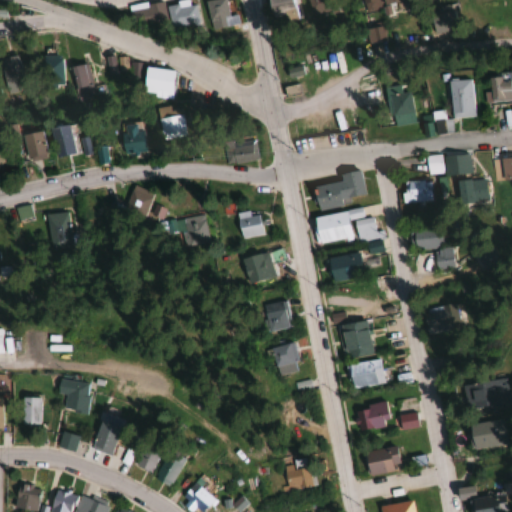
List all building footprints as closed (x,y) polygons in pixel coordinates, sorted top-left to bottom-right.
[(173,32),(198,23),(189,0),(183,0),(164,7),(173,32)] [(210,0),(204,1),(211,30),(239,24),(237,14),(228,16),(224,0),(210,0)] [(265,0),(268,16),(293,12),(291,0),(265,0)] [(335,11),(333,0),(325,0),(324,0),(323,0),(306,0),(309,15),(335,11)] [(379,10),(376,0),(360,0),(365,14),(379,10)] [(130,5),(131,26),(164,24),(162,3),(130,5)] [(453,10),(429,15),(432,34),(456,29),(453,10)] [(366,29),(366,42),(382,41),(382,29),(366,29)] [(60,86),(60,56),(41,56),(41,86),(60,86)] [(22,61),(5,61),(5,93),(22,93),(22,61)] [(71,66),(75,101),(91,99),(87,64),(71,66)] [(142,81),(141,93),(170,95),(172,68),(130,65),(129,80),(142,81)] [(285,69),(286,77),(301,76),(300,68),(285,69)] [(511,101),(510,76),(487,78),(489,103),(511,101)] [(471,79),(448,80),(449,118),(472,117),(471,79)] [(287,99),(300,94),(296,84),(283,89),(287,99)] [(384,88),(389,120),(413,116),(409,92),(401,93),(400,85),(384,88)] [(185,137),(180,109),(168,111),(168,107),(156,110),(162,141),(185,137)] [(54,158),(72,153),(65,124),(46,129),(54,158)] [(121,124),(121,153),(142,153),(142,131),(135,131),(135,124),(121,124)] [(44,157),(39,130),(20,134),(25,161),(44,157)] [(255,141),(225,141),(225,163),(255,163),(255,141)] [(96,164),(107,162),(104,146),(93,148),(96,164)] [(496,180),(511,180),(511,158),(496,158),(496,180)] [(340,182),(311,186),(315,210),(340,207),(339,198),(363,194),(359,171),(339,174),(340,182)] [(456,180),(456,202),(486,202),(486,180),(456,180)] [(431,181),(402,181),(402,202),(431,202),(431,181)] [(151,192),(131,185),(122,212),(143,218),(151,192)] [(19,223),(33,220),(29,204),(15,208),(19,223)] [(45,214),(50,250),(71,248),(66,212),(45,214)] [(258,237),(257,212),(236,212),(237,237),(258,237)] [(311,216),(313,243),(348,240),(346,213),(311,216)] [(182,246),(205,243),(202,215),(179,217),(182,246)] [(356,244),(365,242),(367,254),(383,251),(380,232),(374,233),(371,217),(352,220),(356,244)] [(410,229),(410,249),(438,249),(438,229),(410,229)] [(474,257),(485,273),(499,262),(488,247),(474,257)] [(453,268),(451,248),(433,250),(435,269),(453,268)] [(274,275),(267,251),(239,259),(246,283),(274,275)] [(357,252),(325,258),(329,282),(362,277),(357,252)] [(260,305),(265,331),(289,327),(284,301),(260,305)] [(426,337),(460,328),(454,303),(420,312),(426,337)] [(373,354),(367,320),(337,326),(343,360),(373,354)] [(272,367),(295,361),(290,343),(268,349),(272,367)] [(379,359),(345,365),(349,390),(383,384),(379,359)] [(61,410),(83,414),(88,384),(57,378),(54,392),(64,394),(61,410)] [(465,410),(509,405),(506,379),(462,384),(465,410)] [(310,394),(308,381),(294,383),(296,396),(310,394)] [(38,397),(19,397),(19,426),(38,426),(38,397)] [(290,433),(312,429),(308,403),(286,407),(290,433)] [(388,427),(384,403),(353,408),(357,432),(388,427)] [(108,455),(120,418),(100,412),(88,449),(108,455)] [(395,416),(398,431),(419,427),(416,412),(395,416)] [(466,424),(470,449),(505,444),(502,419),(466,424)] [(71,452),(76,437),(58,432),(54,447),(71,452)] [(133,449),(124,445),(116,464),(125,468),(133,449)] [(367,476),(398,471),(394,447),(363,452),(367,476)] [(182,460),(167,451),(149,477),(164,487),(182,460)] [(284,489),(310,489),(310,460),(284,460),(284,489)] [(35,511),(35,485),(12,485),(12,511),(35,511)] [(473,498),(472,487),(456,489),(457,501),(468,499),(470,511),(498,511),(499,511),(505,511),(503,494),(473,498)] [(102,511),(104,507),(75,496),(74,497),(53,489),(44,511),(102,511)] [(379,511),(413,511),(412,501),(379,506),(379,511)]
